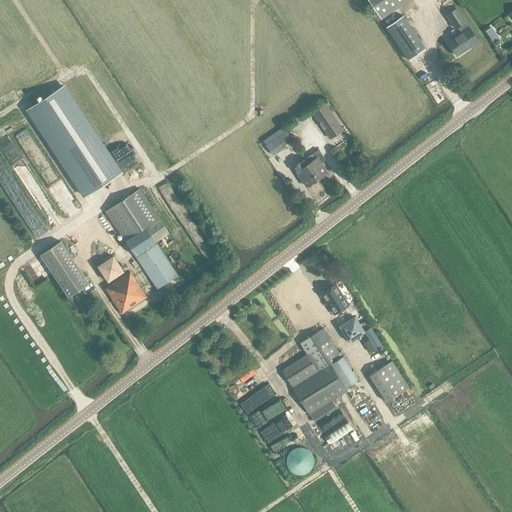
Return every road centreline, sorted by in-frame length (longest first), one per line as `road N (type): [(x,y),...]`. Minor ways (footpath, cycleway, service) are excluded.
road 1 (unclassified): [(0,482),(511,80)]
road 2 (track): [(329,467),(264,362),(322,317),(391,423),(448,385),(470,404)]
road 3 (track): [(71,226),(250,112),(254,4),(261,0)]
road 4 (track): [(14,0),(66,77),(85,66),(198,245)]
road 5 (track): [(14,265),(9,293),(90,411)]
road 6 (track): [(261,511),(329,467),(358,511)]
road 7 (track): [(155,511),(90,411)]
